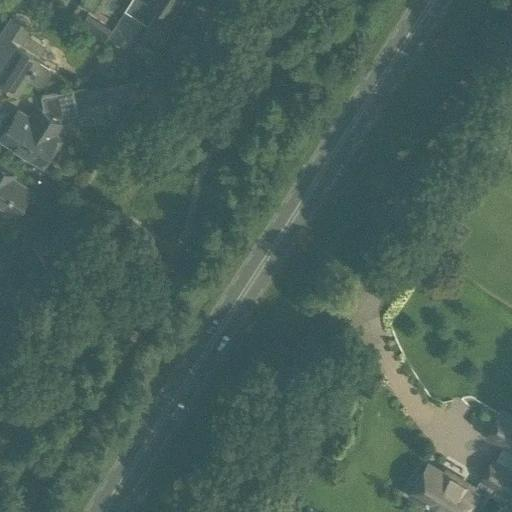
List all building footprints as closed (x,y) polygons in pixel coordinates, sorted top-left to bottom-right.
[(171,13),(179,0),(131,0),(125,10),(148,24),(160,6),(171,13)] [(57,14),(48,8),(41,19),(50,25),(57,14)] [(26,78),(38,86),(39,86),(49,79),(50,67),(37,59),(47,45),(26,32),(30,25),(13,14),(0,34),(0,78),(4,80),(2,83),(11,89),(13,89),(14,87),(18,90),(26,78)] [(123,82),(126,98),(137,96),(134,80),(123,82)] [(90,105),(102,103),(99,87),(87,90),(90,105)] [(0,137),(0,138),(37,162),(62,122),(59,120),(62,116),(78,113),(73,89),(42,95),(44,107),(40,108),(35,116),(31,117),(21,111),(17,112),(0,137)] [(0,203),(16,214),(31,189),(8,174),(10,172),(0,165),(0,203)] [(511,418),(502,412),(489,435),(511,448),(511,418)] [(511,491),(511,472),(493,461),(483,478),(510,495),(511,491)] [(445,474),(429,464),(412,492),(436,506),(435,509),(437,511),(454,511),(461,501),(467,504),(475,492),(469,489),(471,485),(460,479),(456,479),(454,481),(445,476),(445,474)]
